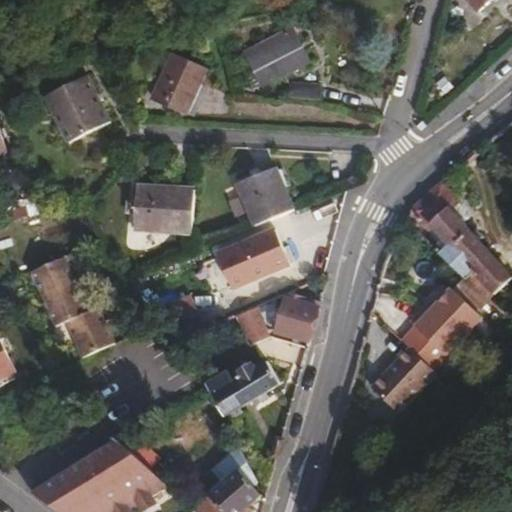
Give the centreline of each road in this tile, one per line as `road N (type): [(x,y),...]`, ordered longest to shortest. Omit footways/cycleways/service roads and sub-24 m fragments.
road 1 (unclassified): [(406,164),(397,134),(439,0)]
road 2 (secondary): [(352,285),(310,448)]
road 3 (secondary): [(406,164),(368,207),(352,285)]
road 4 (secondary): [(419,183),(510,93)]
road 5 (secondary): [(510,93),(406,164)]
road 6 (secondary): [(352,285),(389,217),(419,183)]
